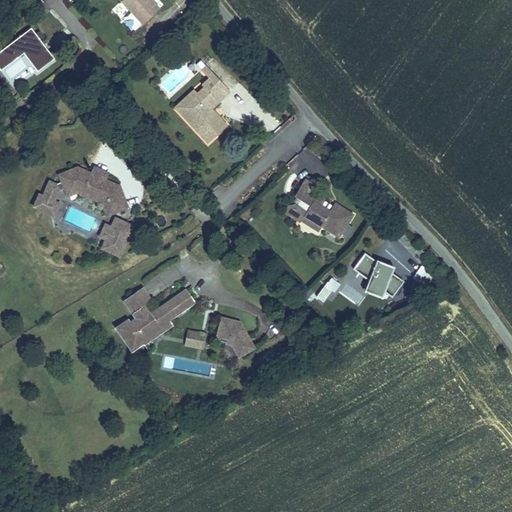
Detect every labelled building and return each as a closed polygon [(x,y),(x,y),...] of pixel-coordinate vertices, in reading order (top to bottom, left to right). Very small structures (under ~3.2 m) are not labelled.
[(119,0),(142,24),(160,8),(152,0),(119,0)] [(37,71),(54,58),(31,28),(0,50),(0,69),(0,70),(23,53),(37,71)] [(230,91),(206,66),(201,70),(209,79),(202,85),(203,87),(209,93),(202,99),(197,93),(182,107),(204,131),(200,135),(208,143),(227,125),(220,117),(218,119),(210,110),(212,108),(230,91)] [(209,93),(203,87),(197,93),(202,99),(209,93)] [(182,107),(197,93),(194,90),(175,107),(200,135),(204,131),(182,107)] [(218,119),(220,117),(212,108),(210,110),(218,119)] [(49,181),(45,192),(56,197),(58,191),(65,188),(67,195),(77,192),(82,189),(111,202),(115,212),(127,207),(119,186),(105,180),(107,176),(93,170),(91,174),(77,167),(59,175),(62,181),(55,184),(49,181)] [(93,170),(107,176),(108,173),(94,167),(93,170)] [(295,196),(297,197),(298,198),(294,204),(293,204),(288,205),(284,212),(300,222),(304,215),(322,226),(323,224),(340,234),(341,233),(346,225),(353,215),(335,204),(330,212),(319,205),(323,199),(312,191),(315,186),(305,180),(295,196)] [(82,189),(77,192),(102,203),(107,215),(115,212),(111,202),(82,189)] [(45,192),(43,196),(54,201),(56,197),(45,192)] [(34,207),(49,213),(54,201),(43,196),(39,194),(34,207)] [(49,213),(54,215),(59,203),(54,201),(49,213)] [(304,215),(300,222),(317,233),(322,226),(304,215)] [(112,219),(109,227),(104,225),(97,239),(102,241),(99,250),(120,259),(133,227),(112,219)] [(323,224),(322,226),(338,237),(340,234),(323,224)] [(346,225),(341,233),(347,237),(352,229),(346,225)] [(384,290),(391,295),(398,278),(391,273),(393,267),(377,261),(376,262),(365,254),(354,268),(369,280),(365,290),(382,296),(384,290)] [(435,276),(424,268),(424,269),(422,267),(414,277),(427,286),(435,276)] [(352,271),(345,282),(359,291),(366,280),(352,271)] [(403,281),(398,278),(391,295),(392,296),(403,281)] [(330,291),(325,286),(317,297),(323,301),(330,291)] [(185,290),(151,314),(148,315),(146,312),(149,310),(145,305),(151,301),(142,287),(123,300),(136,318),(129,323),(130,324),(122,329),(133,344),(159,326),(160,327),(169,321),(169,319),(194,303),(185,290)] [(222,318),(218,334),(228,337),(233,345),(239,356),(254,348),(242,326),(239,327),(234,326),(234,324),(233,322),(232,321),(230,320),(222,318)] [(130,324),(129,323),(127,320),(116,328),(132,350),(170,324),(169,321),(160,327),(159,326),(133,344),(122,329),(130,324)] [(202,348),(205,335),(188,331),(186,344),(202,348)] [(228,337),(218,334),(216,340),(233,345),(228,337)]
